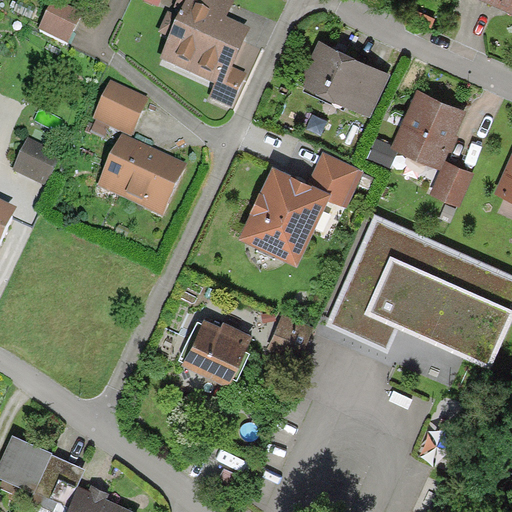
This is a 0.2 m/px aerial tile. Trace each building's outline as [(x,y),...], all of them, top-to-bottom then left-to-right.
[(237,4),(224,0),(189,0),(164,67),(218,88),(212,105),(238,114),(251,80),(244,77),(259,38),(228,27),(237,4)] [(511,0),(484,0),(511,11),(511,0)] [(89,19),(59,5),(43,36),(73,50),(89,19)] [(395,76),(327,45),(305,93),(373,124),(395,76)] [(111,85),(97,116),(133,132),(147,102),(111,85)] [(473,114),(420,91),(394,150),(442,171),(431,196),(463,209),(477,176),(451,165),(473,114)] [(123,141),(102,185),(166,215),(187,172),(123,141)] [(30,142),(17,168),(48,183),(61,157),(30,142)] [(358,169),(319,152),(304,186),(344,203),(358,169)] [(511,169),(499,196),(511,201),(511,169)] [(304,186),(269,170),(237,239),(297,268),(330,199),(304,186)] [(0,210),(0,246),(14,218),(0,210)] [(511,298),(511,275),(379,216),(333,318),(388,343),(400,317),(486,355),(511,298)] [(247,336),(208,316),(187,359),(226,378),(247,336)] [(310,328),(286,316),(272,346),(296,357),(310,328)] [(0,472),(0,475),(16,483),(22,468),(34,473),(44,450),(14,438),(0,472)] [(133,511),(83,489),(72,511),(133,511)]
